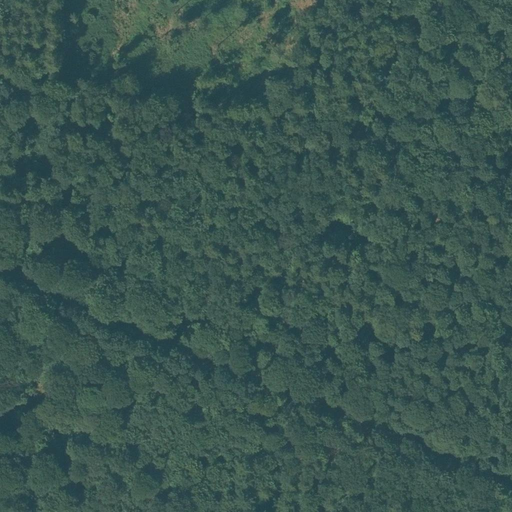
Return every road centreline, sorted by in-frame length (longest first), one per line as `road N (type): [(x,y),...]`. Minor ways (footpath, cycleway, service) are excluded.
road 1 (track): [(259,370),(407,0)]
road 2 (track): [(259,370),(0,270)]
road 3 (track): [(511,470),(259,370)]
road 4 (track): [(204,511),(259,370)]
